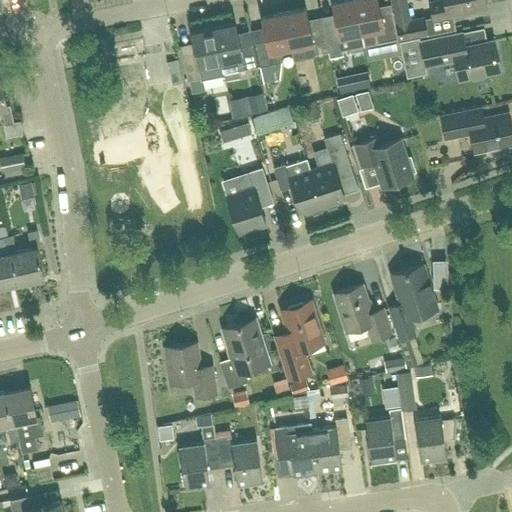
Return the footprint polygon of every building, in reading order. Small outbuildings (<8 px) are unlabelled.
[(362,43),(353,0),(335,0),(331,1),(341,47),(362,43)] [(377,0),(353,0),(362,43),(376,40),(397,36),(392,12),(380,14),(377,0)] [(405,0),(390,0),(398,36),(426,31),(423,16),(409,19),(405,0)] [(486,5),(484,0),(432,0),(429,1),(432,17),(486,5)] [(330,56),(323,28),(310,31),(305,6),(282,11),(290,46),(292,57),(328,50),(332,73),(346,70),(343,53),(330,56)] [(278,48),(290,46),(282,11),(261,16),(266,39),(252,42),(257,65),(280,60),(278,48)] [(234,21),(212,26),(221,72),(257,65),(252,42),(252,41),(239,44),(234,21)] [(221,72),(212,26),(190,30),(195,53),(182,56),(187,79),(189,79),(191,90),(204,88),(201,76),(221,72)] [(458,78),(499,69),(493,38),(465,44),(462,31),(437,36),(419,40),(424,65),(454,58),(458,78)] [(186,81),(180,58),(171,60),(177,83),(186,81)] [(0,74),(0,106),(1,106),(4,122),(13,121),(9,104),(6,104),(0,74)] [(300,104),(305,120),(320,115),(315,99),(300,104)] [(474,151),(511,142),(511,129),(508,111),(482,116),(479,105),(439,113),(444,137),(462,133),(461,129),(469,128),(474,151)] [(280,127),(274,110),(252,117),(257,134),(280,127)] [(351,166),(339,132),(323,137),(331,161),(310,168),(322,204),(344,197),(335,171),(351,166)] [(354,143),(361,164),(374,160),(381,182),(382,185),(412,175),(410,171),(414,169),(409,154),(405,155),(399,137),(378,144),(375,136),(354,143)] [(22,152),(0,156),(0,166),(1,171),(4,171),(5,177),(26,172),(22,152)] [(273,166),(280,189),(291,185),(300,211),(322,204),(310,168),(307,157),(285,165),(284,162),(273,166)] [(256,194),(269,190),(261,166),(248,171),(252,186),(226,194),(238,231),(265,223),(256,194)] [(18,184),(21,198),(34,195),(30,181),(18,184)] [(11,251),(18,282),(43,276),(37,248),(40,248),(36,230),(27,232),(30,247),(15,251),(11,251)] [(11,251),(15,251),(12,235),(2,237),(5,252),(0,253),(0,285),(18,282),(11,251)] [(409,316),(437,307),(422,262),(390,273),(399,302),(388,306),(398,337),(414,331),(409,316)] [(370,338),(391,332),(383,307),(371,311),(362,282),(333,291),(346,329),(365,323),(370,338)] [(303,347),(324,340),(310,298),(280,307),(287,330),(275,334),(288,376),(310,369),(303,347)] [(242,371),(269,362),(254,316),(222,327),(231,356),(219,359),(227,385),(245,380),(242,371)] [(194,393),(214,390),(210,364),(199,365),(196,340),(164,345),(169,381),(192,378),(194,393)] [(401,406),(402,406),(415,405),(411,368),(396,370),(400,406),(401,406)] [(289,382),(292,392),(308,387),(304,377),(289,382)] [(332,384),(335,401),(346,399),(344,382),(332,384)] [(30,385),(5,390),(11,422),(16,421),(19,438),(21,447),(38,444),(36,434),(44,432),(40,414),(36,415),(30,385)] [(5,390),(0,390),(0,424),(7,423),(10,440),(19,438),(16,421),(11,422),(5,390)] [(53,409),(58,433),(78,429),(73,404),(53,409)] [(393,439),(404,437),(400,407),(388,408),(389,415),(365,418),(370,460),(395,457),(393,439)] [(453,437),(454,418),(440,419),(440,415),(415,418),(420,459),(445,456),(443,438),(453,437)] [(335,424),(311,428),(317,470),(342,467),(339,448),(352,446),(347,416),(335,418),(335,424)] [(174,420),(160,422),(163,439),(176,437),(174,420)] [(293,473),(317,470),(311,428),(312,428),(311,421),(274,426),(280,473),(292,471),(293,473)] [(207,468),(219,466),(214,436),(212,423),(200,425),(202,438),(202,441),(178,445),(181,466),(180,466),(181,469),(182,469),(184,486),(209,483),(207,468)] [(214,436),(219,466),(234,464),(237,483),(262,480),(256,439),(231,443),(230,434),(214,436)] [(28,479),(52,474),(49,462),(25,466),(28,479)] [(35,505),(32,493),(9,498),(11,510),(14,509),(14,511),(61,511),(59,499),(41,503),(35,505)]
